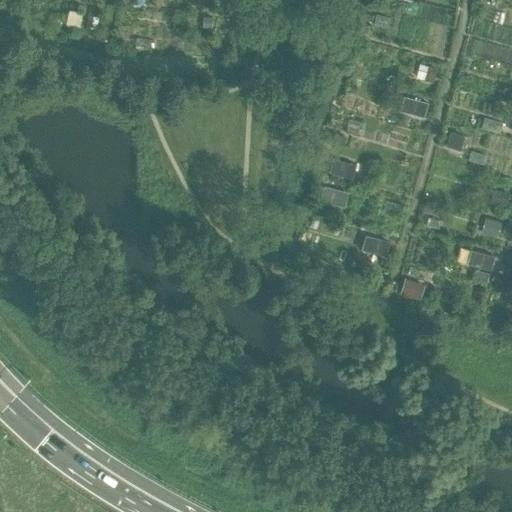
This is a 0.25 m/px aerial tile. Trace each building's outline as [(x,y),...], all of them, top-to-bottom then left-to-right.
[(67,23),(79,26),(82,13),(70,10),(67,23)] [(400,110),(423,116),(427,103),(404,97),(400,110)] [(446,145),(459,149),(463,136),(450,132),(446,145)] [(335,133),(332,142),(340,143),(342,135),(335,133)] [(329,172),(351,178),(355,165),(332,159),(329,172)] [(321,200),(343,206),(347,192),(324,186),(321,200)] [(494,202),(505,205),(509,194),(497,190),(494,202)] [(484,232),(497,236),(501,222),(488,218),(484,232)] [(361,249),(384,255),(388,242),(365,235),(361,249)] [(467,263),(489,269),(493,256),(470,250),(467,263)] [(381,275),(378,281),(383,284),(386,277),(381,275)] [(400,293),(414,297),(418,283),(404,278),(400,293)]
